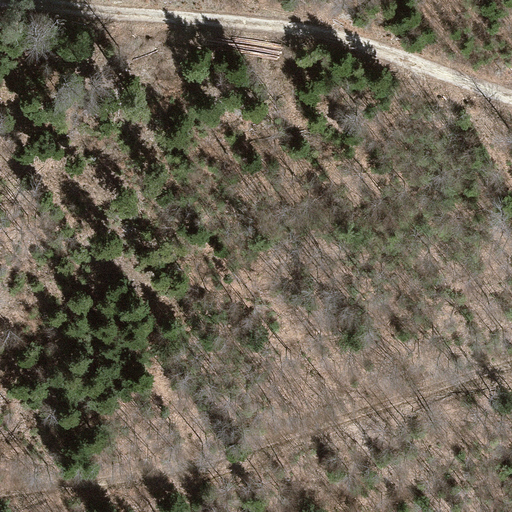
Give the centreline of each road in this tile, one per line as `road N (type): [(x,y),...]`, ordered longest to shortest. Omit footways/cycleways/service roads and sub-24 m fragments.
road 1 (track): [(0,488),(178,467),(511,367)]
road 2 (track): [(0,4),(301,28),(511,97)]
